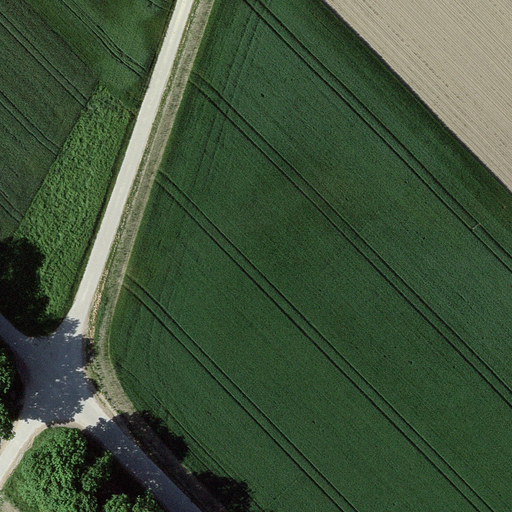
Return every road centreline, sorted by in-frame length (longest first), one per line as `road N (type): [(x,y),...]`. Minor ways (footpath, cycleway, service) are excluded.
road 1 (track): [(181,0),(73,336),(0,468)]
road 2 (track): [(0,322),(186,511)]
